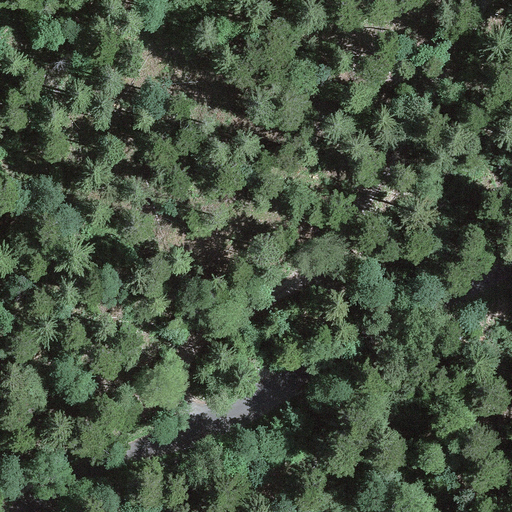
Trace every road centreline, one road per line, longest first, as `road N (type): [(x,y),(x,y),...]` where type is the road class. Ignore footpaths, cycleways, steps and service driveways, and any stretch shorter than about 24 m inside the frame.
road 1 (unclassified): [(26,511),(47,494),(511,272)]
road 2 (track): [(192,423),(183,372),(199,345),(292,291),(322,260),(480,0)]
